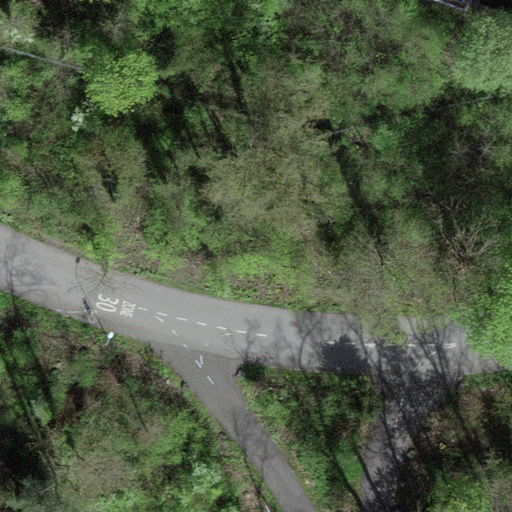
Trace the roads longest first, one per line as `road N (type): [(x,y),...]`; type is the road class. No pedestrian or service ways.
road 1 (unclassified): [(154,306),(316,511)]
road 2 (unclassified): [(358,344),(255,331),(154,306)]
road 3 (unclassified): [(358,344),(364,511)]
road 4 (unclassified): [(154,306),(0,251)]
road 5 (unclassified): [(511,338),(358,344)]
